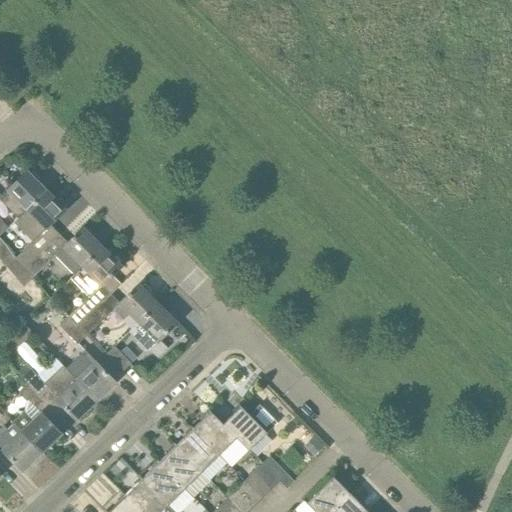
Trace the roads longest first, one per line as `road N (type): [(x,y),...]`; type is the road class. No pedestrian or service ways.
road 1 (residential): [(236,323),(49,127),(29,123)]
road 2 (residential): [(37,511),(236,323)]
road 3 (residential): [(429,511),(236,323)]
